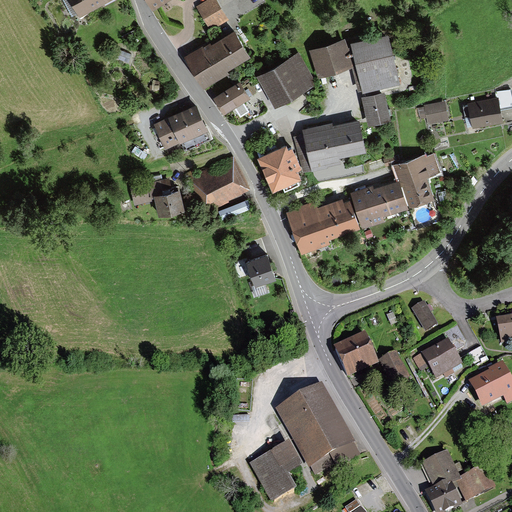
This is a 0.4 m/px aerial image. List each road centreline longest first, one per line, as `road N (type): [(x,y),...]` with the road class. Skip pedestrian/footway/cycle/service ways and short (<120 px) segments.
road 1 (tertiary): [(140,0),(248,165),(309,314)]
road 2 (tertiary): [(420,511),(327,359),(309,314)]
road 3 (tertiary): [(424,270),(511,160)]
road 4 (tertiary): [(309,314),(424,270)]
